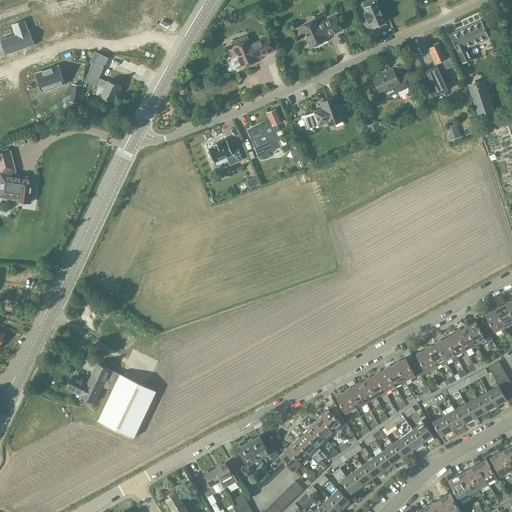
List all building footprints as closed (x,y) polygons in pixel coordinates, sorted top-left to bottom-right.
[(374,28),(386,23),(375,0),(368,0),(369,1),(363,4),(367,13),(364,14),(368,24),(371,23),(374,28)] [(40,30),(47,28),(42,15),(35,17),(40,30)] [(325,40),(342,32),(336,18),(319,26),(317,22),(298,31),(302,40),(306,38),(311,48),(308,49),(308,50),(326,42),(325,40)] [(15,35),(0,40),(6,55),(35,45),(29,30),(28,31),(25,21),(12,25),(15,35)] [(482,21),(450,36),(463,65),(472,60),(466,48),(473,44),(474,46),(490,40),(482,21)] [(247,36),(228,44),(230,50),(234,59),(238,57),(242,68),(240,69),(240,70),(257,63),(256,60),(274,53),(268,39),(251,46),(249,42),(247,36)] [(426,72),(433,86),(432,87),(436,97),(448,91),(440,72),(442,71),(446,69),(447,69),(449,68),(451,68),(452,67),(453,65),(450,57),(447,58),(441,44),(429,49),(437,67),(426,72)] [(93,64),(84,82),(95,87),(96,85),(100,87),(103,88),(105,89),(101,97),(113,103),(117,96),(119,97),(122,90),(120,89),(121,87),(108,82),(108,83),(106,82),(99,79),(108,58),(96,53),(91,63),(93,64)] [(58,66),(36,74),(42,93),(65,85),(58,66)] [(374,80),(381,94),(384,101),(409,88),(403,76),(398,79),(394,70),(374,80)] [(481,125),(497,120),(484,81),(468,86),(481,125)] [(71,95),(63,100),(68,109),(79,103),(81,86),(73,85),(71,95)] [(344,121),(336,99),(321,104),(323,110),(303,117),(307,131),(328,123),(329,127),(344,121)] [(267,114),(271,122),(248,132),(258,157),(282,147),(273,127),(282,123),(277,110),(267,114)] [(367,126),(372,137),(383,132),(378,121),(367,126)] [(447,128),(452,141),(461,137),(457,124),(447,128)] [(232,152),(227,142),(223,144),(222,142),(212,146),(213,148),(208,150),(214,163),(232,155),(236,163),(242,160),(238,149),(232,152)] [(298,149),(291,152),(293,159),(301,156),(298,149)] [(0,201),(2,198),(19,200),(19,202),(21,202),(21,205),(26,206),(28,204),(30,204),(33,185),(34,178),(15,175),(15,173),(9,152),(4,153),(0,154),(0,201)] [(255,178),(247,182),(250,188),(258,185),(255,178)] [(511,316),(505,304),(496,309),(505,326),(510,324),(511,326),(511,325),(511,316)] [(485,315),(488,321),(483,323),(489,335),(495,333),(500,330),(501,332),(506,329),(505,326),(496,309),(485,315)] [(476,322),(466,328),(475,345),(480,343),(481,345),(486,342),(488,345),(493,343),(489,335),(483,323),(478,326),(476,322)] [(466,328),(456,333),(465,350),(470,348),(472,350),(476,347),(475,345),(466,328)] [(456,333),(446,339),(455,356),(460,353),(461,355),(466,353),(465,350),(456,333)] [(446,339),(436,344),(445,361),(450,359),(451,361),(457,358),(455,356),(446,339)] [(436,344),(426,349),(436,367),(440,364),(442,366),(446,363),(445,361),(436,344)] [(426,349),(416,355),(418,359),(413,361),(420,375),(422,377),(427,374),(437,369),(436,367),(426,349)] [(405,359),(395,364),(404,382),(409,379),(410,381),(415,378),(420,375),(413,361),(408,364),(405,359)] [(487,368),(490,373),(501,367),(498,362),(487,368)] [(83,380),(82,383),(73,378),(67,389),(82,396),(82,398),(94,405),(103,387),(109,390),(110,388),(114,390),(98,422),(134,439),(157,393),(121,375),(120,376),(110,371),(111,370),(98,364),(89,383),(83,380)] [(395,364),(385,369),(394,387),(399,384),(401,386),(406,384),(404,382),(395,364)] [(490,373),(493,378),(504,373),(501,367),(490,373)] [(385,369),(375,375),(385,392),(389,389),(391,392),(396,389),(394,387),(385,369)] [(485,369),(477,373),(480,378),(488,374),(485,369)] [(480,378),(477,373),(469,378),(472,383),(480,378)] [(493,378),(496,384),(507,378),(504,373),(493,378)] [(375,375),(365,380),(375,397),(380,395),(381,397),(386,394),(385,392),(375,375)] [(496,384),(497,386),(499,389),(510,383),(507,378),(496,384)] [(365,380),(356,386),(365,403),(370,400),(371,402),(376,400),(375,397),(365,380)] [(464,381),(456,385),(458,390),(467,386),(464,381)] [(511,386),(510,383),(499,389),(502,394),(511,388),(511,386)] [(458,390),(456,385),(448,389),(450,394),(458,390)] [(356,386),(346,391),(355,408),(360,406),(361,408),(366,405),(365,403),(356,386)] [(421,389),(424,394),(430,390),(428,386),(421,389)] [(497,386),(487,392),(495,407),(506,401),(505,400),(502,394),(499,389),(497,386)] [(511,388),(502,394),(505,400),(511,395),(511,388)] [(355,408),(346,391),(336,397),(345,414),(350,411),(352,413),(356,411),(355,408)] [(441,392),(434,397),(437,402),(444,398),(441,392)] [(487,392),(476,398),(484,413),(495,407),(487,392)] [(406,399),(409,403),(415,399),(412,395),(406,399)] [(437,402),(434,397),(426,401),(429,407),(437,402)] [(476,398),(465,404),(473,419),(484,413),(476,398)] [(398,406),(401,410),(406,406),(403,402),(398,406)] [(335,403),(320,419),(333,433),(337,429),(339,430),(343,426),(346,424),(335,403)] [(465,404),(454,410),(463,425),(473,419),(465,404)] [(404,412),(408,417),(415,411),(412,406),(404,412)] [(388,412),(391,416),(397,412),(394,408),(388,412)] [(454,410),(443,416),(452,431),(463,425),(454,410)] [(379,419),(382,423),(388,418),(385,414),(379,419)] [(399,415),(392,421),(395,426),(403,420),(399,415)] [(452,431),(443,416),(432,422),(441,437),(452,431)] [(320,419),(312,426),(326,440),(330,436),(331,437),(335,434),(333,433),(320,419)] [(370,425),(373,429),(379,425),(376,421),(370,425)] [(395,426),(392,421),(384,426),(387,431),(395,426)] [(423,423),(412,430),(422,444),(432,437),(423,423)] [(312,426),(304,434),(317,448),(322,444),(323,445),(327,442),(326,440),(312,426)] [(361,432),(364,436),(370,431),(367,427),(361,432)] [(379,430),(371,435),(375,440),(383,434),(379,430)] [(412,430),(402,437),(412,451),(422,444),(412,430)] [(304,434),(296,442),(309,456),(314,452),(315,453),(319,450),(317,448),(304,434)] [(375,440),(371,435),(364,441),(367,445),(375,440)] [(347,442),(349,446),(357,440),(353,436),(348,440),(349,441),(347,442)] [(259,437),(248,443),(258,461),(268,455),(274,461),(276,459),(277,458),(279,457),(273,450),(270,448),(269,447),(266,449),(265,449),(259,437)] [(402,437),(392,445),(402,458),(412,451),(402,437)] [(296,442),(288,450),(301,464),(306,460),(307,461),(311,458),(309,456),(296,442)] [(248,443),(237,449),(247,467),(258,461),(248,443)] [(339,447),(342,451),(348,447),(345,443),(339,447)] [(386,449),(382,452),(391,466),(402,458),(392,445),(391,443),(385,447),(386,449)] [(359,444),(351,450),(355,455),(362,449),(359,444)] [(511,452),(509,447),(500,452),(511,473),(511,472),(511,452)] [(330,454),(333,458),(339,453),(336,449),(330,454)] [(301,464),(288,450),(279,458),(293,472),(297,468),(299,469),(303,465),(301,464)] [(355,455),(351,450),(344,455),(347,460),(355,455)] [(382,452),(371,459),(381,473),(391,466),(382,452)] [(511,473),(500,452),(490,458),(501,478),(511,473)] [(278,467),(270,474),(273,478),(285,466),(277,458),(273,462),(278,467)] [(331,464),(334,469),(342,463),(339,459),(331,464)] [(371,459),(361,466),(371,480),(381,473),(371,459)] [(486,460),(477,465),(488,486),(497,480),(486,460)] [(322,462),(319,465),(321,467),(324,470),(328,467),(327,467),(325,464),(322,462)] [(226,463),(215,469),(218,475),(221,481),(219,482),(223,489),(236,482),(236,481),(230,470),(229,469),(226,463)] [(477,465),(467,470),(478,491),(488,486),(477,465)] [(361,466),(351,473),(361,487),(371,480),(361,466)] [(321,467),(316,472),(319,475),(324,470),(321,467)] [(340,468),(333,474),(339,482),(341,481),(346,477),(340,468)] [(206,477),(198,481),(204,491),(208,498),(212,495),(223,489),(219,482),(221,481),(218,475),(215,469),(204,475),(206,477)] [(467,470),(458,476),(469,496),(478,491),(467,470)] [(361,487),(351,473),(346,477),(341,481),(350,494),(361,487)] [(260,490),(265,486),(273,478),(270,474),(262,482),(257,478),(253,482),(260,490)] [(304,482),(308,486),(317,477),(313,474),(304,482)] [(317,482),(321,486),(329,479),(325,475),(317,482)] [(469,496),(458,476),(448,481),(459,501),(469,496)] [(294,482),(290,486),(298,494),(302,490),(294,482)] [(290,486),(286,490),(294,499),(298,494),(290,486)] [(313,486),(306,493),(310,497),(317,491),(313,486)] [(177,493),(165,500),(170,509),(171,511),(183,504),(182,502),(178,495),(185,491),(183,487),(176,491),(177,493)] [(286,490),(281,495),(289,503),(294,499),(286,490)] [(337,490),(327,499),(339,511),(349,502),(337,490)] [(310,497),(306,493),(300,499),(304,504),(310,497)] [(460,511),(450,493),(441,499),(447,511),(460,511)] [(281,495),(277,499),(285,507),(289,503),(281,495)] [(183,504),(171,511),(172,511),(188,511),(184,506),(191,502),(189,498),(182,502),(183,504)] [(277,499),(273,503),(281,511),(285,507),(277,499)] [(327,499),(319,507),(323,511),(338,511),(339,511),(327,499)] [(447,511),(441,499),(431,504),(435,511),(447,511)] [(241,503),(234,507),(236,511),(238,511),(248,507),(249,506),(246,501),(241,503)] [(487,501),(484,502),(488,509),(493,507),(490,501),(487,501)] [(273,503),(269,507),(273,511),(280,511),(281,511),(273,503)] [(478,503),(474,505),(477,511),(482,511),(483,511),(478,503)]
